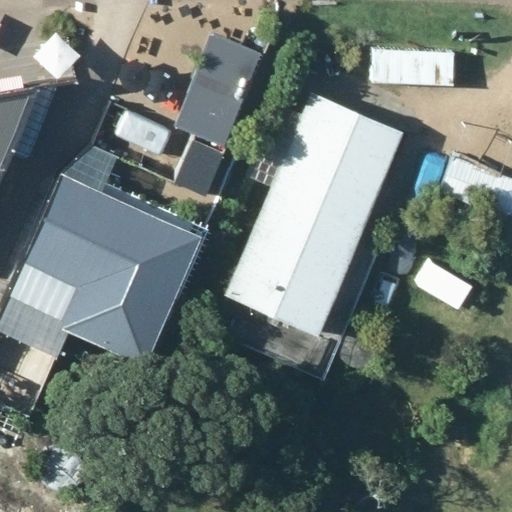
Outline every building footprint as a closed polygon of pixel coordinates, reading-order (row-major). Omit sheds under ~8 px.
[(167,124),(216,144),(255,49),(206,29),(167,124)] [(421,50),(378,47),(375,90),(418,93),(421,50)] [(0,168),(37,83),(0,90),(0,168)] [(315,97),(228,301),(320,340),(407,135),(315,97)] [(107,129),(152,147),(163,123),(118,104),(107,129)] [(146,372),(201,245),(11,162),(0,187),(0,294),(68,325),(63,336),(146,372)] [(511,496),(511,398),(502,393),(463,472),(511,496)]
